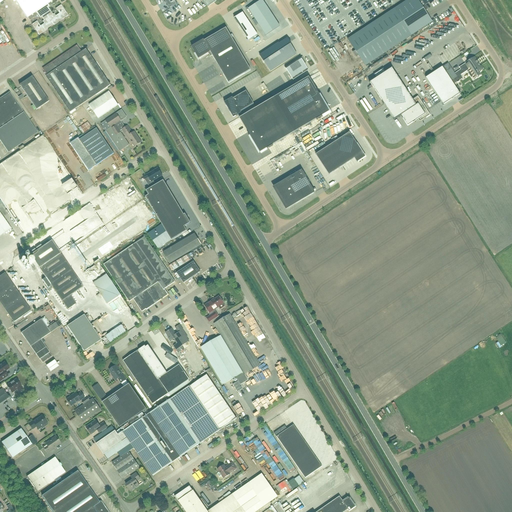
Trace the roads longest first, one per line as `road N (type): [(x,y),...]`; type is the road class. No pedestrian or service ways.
road 1 (tertiary): [(423,511),(263,242)]
road 2 (tertiary): [(263,242),(119,0)]
road 3 (unclassified): [(387,160),(500,82),(501,67),(457,0)]
road 4 (unclassified): [(44,394),(233,268)]
road 5 (unclassified): [(168,41),(281,231)]
road 6 (unclassified): [(128,511),(305,391)]
road 7 (unclassified): [(0,256),(161,147)]
road 8 (unclassified): [(282,0),(387,160)]
road 9 (unknown): [(347,98),(379,70),(407,65),(472,23)]
road 10 (unclassified): [(161,147),(86,22)]
road 11 (tertiary): [(126,511),(44,394)]
road 12 (unclassified): [(305,391),(233,268)]
road 13 (unclassified): [(233,268),(161,147)]
road 14 (unclassified): [(375,511),(305,391)]
road 15 (track): [(394,461),(511,400)]
road 16 (unclassified): [(281,231),(387,160)]
